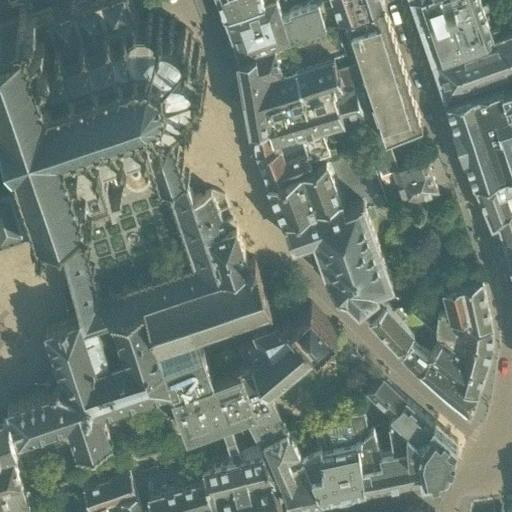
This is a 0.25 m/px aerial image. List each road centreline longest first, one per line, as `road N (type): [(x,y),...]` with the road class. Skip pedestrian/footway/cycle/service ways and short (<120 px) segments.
road 1 (residential): [(198,0),(217,46),(244,174),(295,266),(420,390),(498,449)]
road 2 (residential): [(504,301),(401,0)]
road 3 (residential): [(504,301),(498,449)]
road 4 (residential): [(314,511),(448,486)]
